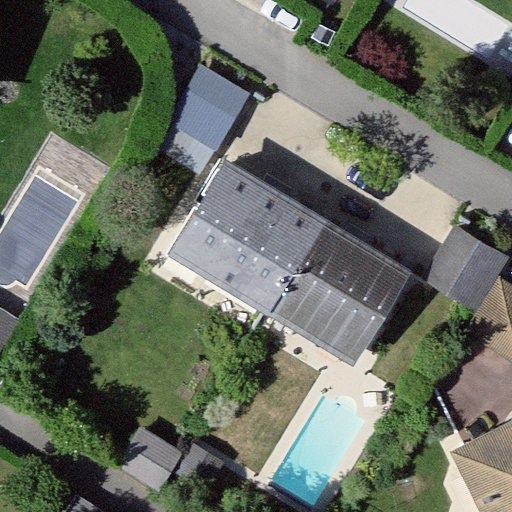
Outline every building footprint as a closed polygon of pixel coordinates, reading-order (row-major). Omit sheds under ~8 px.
[(218,144),(254,81),(211,57),(176,120),(218,144)] [(408,270),(212,164),(159,261),(355,368),(408,270)] [(507,258),(454,226),(423,277),(476,310),(507,258)] [(511,285),(504,281),(473,332),(511,355),(511,285)] [(0,347),(16,322),(0,312),(0,347)] [(511,511),(511,411),(457,438),(492,511),(511,511)] [(183,456),(143,429),(121,463),(161,489),(183,456)]
